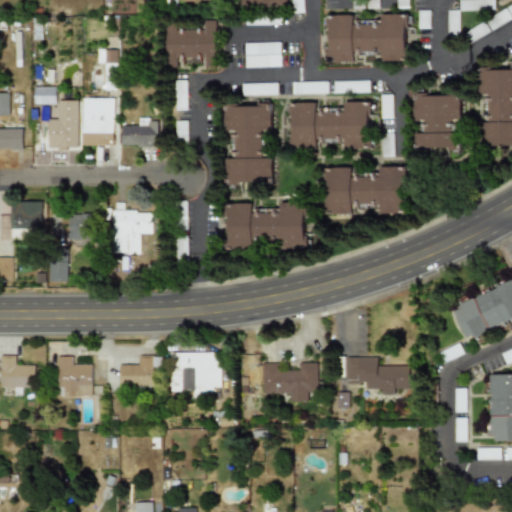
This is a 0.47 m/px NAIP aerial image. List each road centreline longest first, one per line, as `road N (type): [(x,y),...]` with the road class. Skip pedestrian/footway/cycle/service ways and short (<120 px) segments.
road 1 (secondary): [(511,195),(423,242),(301,282),(138,303),(0,303)]
road 2 (secondary): [(0,325),(126,325),(276,309),(343,294),(511,222)]
road 3 (residential): [(0,177),(189,175)]
